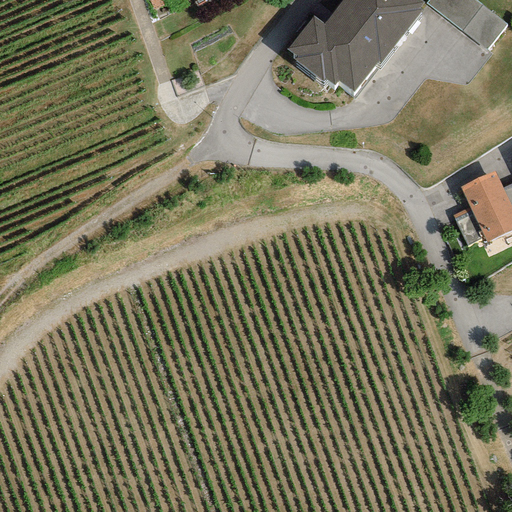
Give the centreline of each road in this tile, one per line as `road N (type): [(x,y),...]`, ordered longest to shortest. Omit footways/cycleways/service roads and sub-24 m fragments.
road 1 (residential): [(305,0),(250,72),(212,143),(343,159),(382,171),(404,193),(473,334),(511,448)]
road 2 (track): [(0,298),(34,262),(212,143)]
road 3 (unknown): [(235,100),(302,121),(356,116),(391,95),(449,30)]
